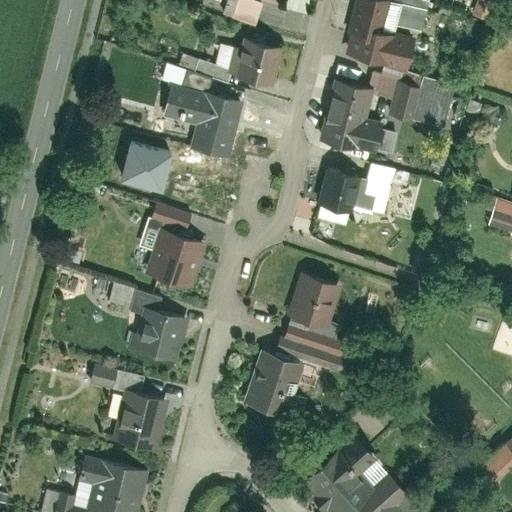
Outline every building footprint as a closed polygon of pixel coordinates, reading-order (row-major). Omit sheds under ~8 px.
[(287,0),(286,4),(308,12),(311,0),(287,0)] [(383,29),(391,0),(356,0),(349,28),(354,30),(349,51),(409,67),(417,38),(389,30),(383,29)] [(478,0),(474,11),(495,19),(502,0),(478,0)] [(272,82),(284,44),(243,31),(231,68),(234,69),(272,82)] [(231,80),(234,69),(231,68),(200,58),(197,69),(214,74),(231,80)] [(210,88),(214,74),(197,69),(168,59),(163,75),(173,79),(210,88)] [(395,92),(399,77),(373,70),(369,85),(376,87),(395,92)] [(455,81),(425,73),(422,83),(413,117),(443,125),(455,81)] [(368,114),(376,87),(369,85),(337,77),(321,136),(376,151),(378,146),(383,125),(385,118),(368,114)] [(390,111),(413,117),(422,83),(399,77),(395,92),(390,111)] [(210,88),(173,79),(165,112),(197,120),(190,145),(230,155),(245,97),(210,88)] [(383,125),(378,146),(392,150),(398,129),(383,125)] [(170,150),(129,140),(120,176),(161,186),(170,150)] [(352,210),(362,173),(329,164),(319,201),(352,210)] [(511,227),(511,199),(498,196),(491,222),(511,227)] [(152,216),(188,228),(195,208),(158,197),(152,216)] [(149,271),(192,285),(207,240),(163,226),(149,271)] [(290,315),(328,325),(340,280),(303,270),(290,315)] [(130,305),(143,309),(145,302),(154,305),(158,292),(137,285),(130,305)] [(132,342),(177,357),(191,317),(154,305),(145,302),(143,309),(132,342)] [(354,339),(290,322),(286,337),(345,353),(350,354),(354,339)] [(341,365),(345,353),(286,337),(280,336),(277,348),(308,356),(341,365)] [(293,412),(308,356),(277,348),(261,344),(246,400),(293,412)] [(124,387),(143,391),(147,370),(97,358),(92,380),(124,387)] [(158,449),(170,397),(143,391),(124,387),(113,439),(158,449)] [(302,474),(334,511),(344,511),(375,486),(359,467),(377,452),(362,434),(344,449),(339,443),(302,474)] [(511,465),(511,448),(506,443),(482,467),(496,481),(511,465)] [(120,511),(139,511),(150,465),(86,450),(80,475),(94,479),(88,504),(114,511),(120,511)] [(375,486),(344,511),(411,511),(400,499),(410,491),(393,470),(375,486)] [(114,511),(88,504),(57,498),(53,511),(114,511)]
